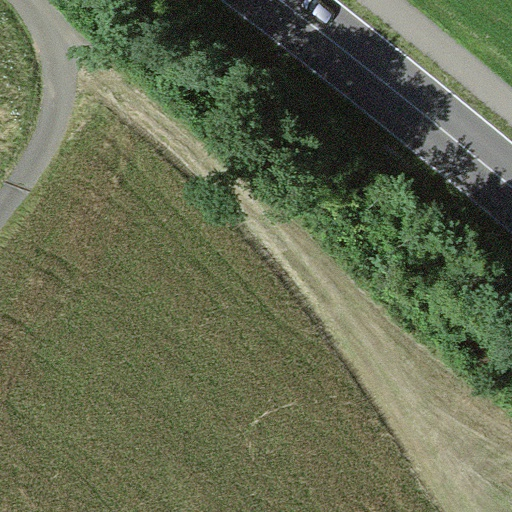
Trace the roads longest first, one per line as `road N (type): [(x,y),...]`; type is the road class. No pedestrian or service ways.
road 1 (track): [(65,28),(434,458),(468,511)]
road 2 (primary): [(265,0),(511,192)]
road 3 (track): [(44,0),(65,28),(64,105),(0,216)]
